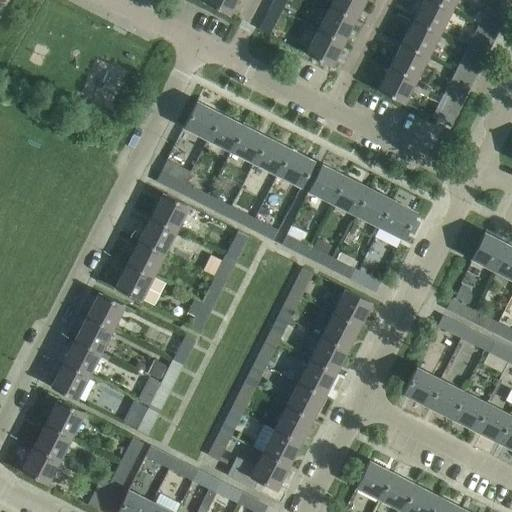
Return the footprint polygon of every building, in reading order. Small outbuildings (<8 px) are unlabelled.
[(203,0),(204,0),(227,13),(233,0),(203,0)] [(272,0),(269,7),(279,12),(285,0),(272,0)] [(332,0),(331,3),(355,15),(362,0),(332,0)] [(434,0),(422,0),(413,18),(438,31),(450,8),(434,0)] [(331,3),(319,25),(344,37),(355,15),(331,3)] [(472,19),(479,23),(480,23),(497,31),(509,8),(498,3),(495,9),(488,5),(484,14),(477,10),(472,19)] [(258,28),(269,33),(279,12),(269,7),(258,28)] [(413,18),(401,42),(427,54),(438,31),(413,18)] [(468,46),(485,55),(497,31),(480,23),(479,23),(468,46)] [(315,34),(306,52),(330,64),(344,37),(319,25),(315,34)] [(401,42),(389,65),(415,78),(427,54),(401,42)] [(456,69),(473,78),(485,55),(468,46),(456,69)] [(378,88),(403,101),(412,84),(415,78),(389,65),(378,88)] [(452,96),(461,101),(473,78),(456,69),(445,92),(452,96)] [(424,83),(421,87),(428,91),(431,86),(424,83)] [(439,119),(449,125),(461,101),(452,96),(444,112),(437,108),(433,116),(439,119)] [(183,125),(207,137),(219,113),(195,101),(183,125)] [(207,137),(230,149),(243,125),(219,113),(207,137)] [(230,149),(254,162),(266,137),(243,125),(230,149)] [(254,162),(277,174),(290,148),(266,137),(254,162)] [(277,174),(300,186),(304,178),(313,160),(290,148),(277,174)] [(155,180),(179,192),(184,182),(190,171),(166,159),(155,180)] [(308,190),(331,201),(344,176),(321,164),(308,190)] [(331,201),(355,213),(368,187),(344,176),(331,201)] [(179,192),(203,204),(208,194),(184,182),(179,192)] [(355,213),(379,225),(392,199),(368,187),(355,213)] [(162,192),(150,216),(175,228),(187,205),(162,192)] [(203,204),(226,216),(231,206),(208,194),(203,204)] [(384,227),(402,237),(415,211),(392,199),(379,225),(384,227)] [(226,216),(250,228),(255,218),(254,218),(231,206),(226,216)] [(250,228),(271,239),(276,229),(269,225),(272,219),(258,211),(254,218),(255,218),(250,228)] [(150,216),(139,239),(163,252),(175,228),(150,216)] [(281,243),(304,255),(310,245),(301,240),(305,232),(290,224),(281,243)] [(237,230),(225,254),(235,259),(246,235),(237,230)] [(494,269),(507,244),(484,232),(471,257),(494,269)] [(139,239),(127,263),(151,275),(152,274),(162,255),(163,252),(139,239)] [(511,277),(511,246),(507,244),(494,269),(511,277)] [(304,255),(328,267),(333,257),(310,245),(304,255)] [(270,261),(292,271),(296,264),(274,253),(270,261)] [(225,254),(213,277),(223,282),(235,259),(225,254)] [(328,267),(352,279),(357,268),(333,257),(328,267)] [(115,286),(133,295),(139,299),(151,275),(127,263),(115,286)] [(301,267),(290,290),(301,295),(312,273),(301,267)] [(352,279),(375,291),(380,280),(357,268),(352,279)] [(213,277),(201,301),(211,305),(223,282),(213,277)] [(332,311),(358,324),(369,301),(344,288),(332,311)] [(290,290),(278,313),(289,319),(301,295),(290,290)] [(87,315),(110,327),(122,303),(99,291),(87,315)] [(187,310),(195,314),(190,324),(200,329),(211,305),(201,301),(194,297),(187,310)] [(445,307),(468,319),(474,309),(450,297),(445,307)] [(468,319),(492,331),(497,321),(474,309),(468,319)] [(321,335),(346,348),(358,324),(332,311),(321,335)] [(266,337),(277,342),(289,319),(278,313),(266,337)] [(460,337),(465,327),(441,314),(436,325),(460,337)] [(75,338),(99,350),(110,327),(87,315),(75,338)] [(492,331),(511,341),(511,328),(497,321),(492,331)] [(483,349),(488,339),(465,327),(460,337),(483,349)] [(184,335),(172,358),(182,363),(193,340),(184,335)] [(309,358),(334,371),(346,348),(321,335),(309,358)] [(265,365),(277,342),(266,337),(254,360),(265,365)] [(63,362),(87,374),(99,350),(75,338),(63,362)] [(505,360),(506,361),(511,351),(488,339),(483,349),(492,353),(488,361),(500,368),(505,360)] [(172,358),(160,382),(170,387),(182,363),(172,358)] [(297,381),(322,394),(334,371),(309,358),(297,381)] [(242,383),(253,389),(256,384),(262,387),(268,376),(284,384),(287,376),(265,365),(254,360),(242,383)] [(51,385),(75,397),(87,374),(63,362),(51,385)] [(402,391),(426,403),(439,378),(415,366),(402,391)] [(426,403),(449,415),(462,390),(439,378),(426,403)] [(285,405),(310,418),(322,394),(297,381),(285,405)] [(160,382),(148,405),(158,410),(170,387),(160,382)] [(231,407),(241,412),(253,389),(242,383),(231,407)] [(449,415),(473,427),(485,402),(462,390),(449,415)] [(57,398),(45,422),(70,435),(82,411),(57,398)] [(473,427),(496,439),(509,414),(485,402),(473,427)] [(148,405),(136,428),(146,433),(158,410),(148,405)] [(273,428),(299,441),(310,418),(285,405),(273,428)] [(231,407),(219,430),(229,436),(241,412),(231,407)] [(496,439),(511,447),(511,415),(509,414),(496,439)] [(45,422),(33,445),(58,458),(70,435),(45,422)] [(261,451),(287,464),(299,441),(273,428),(261,451)] [(207,454),(217,459),(222,449),(230,453),(237,440),(229,436),(219,430),(207,454)] [(120,460),(130,466),(143,442),(132,436),(120,460)] [(21,469),(46,482),(58,458),(33,445),(21,469)] [(152,459),(168,467),(173,457),(150,445),(145,455),(145,456),(141,463),(147,467),(152,459)] [(226,474),(253,488),(257,479),(275,488),(287,464),(261,451),(254,466),(235,456),(226,474)] [(168,467),(191,479),(197,469),(173,457),(168,467)] [(108,484),(119,489),(130,466),(120,460),(108,484)] [(379,497),(392,472),(368,460),(355,485),(379,497)] [(191,479),(208,488),(195,511),(203,511),(215,491),(220,481),(197,469),(191,479)] [(402,509),(415,484),(392,472),(379,497),(402,509)] [(87,502),(106,511),(119,489),(108,484),(99,479),(91,495),(71,485),(67,494),(86,504),(87,502)] [(243,493),(220,481),(215,491),(238,503),(243,493)] [(408,511),(429,511),(438,495),(415,484),(402,509),(408,511)] [(115,511),(145,511),(151,501),(127,489),(115,511)] [(151,501),(145,511),(173,511),(179,501),(159,491),(154,502),(151,501)] [(262,511),(266,505),(243,493),(238,503),(255,511),(262,511)] [(459,511),(461,507),(438,495),(429,511),(459,511)]
